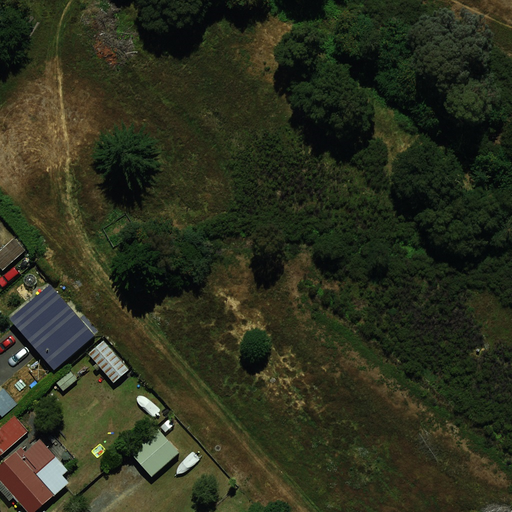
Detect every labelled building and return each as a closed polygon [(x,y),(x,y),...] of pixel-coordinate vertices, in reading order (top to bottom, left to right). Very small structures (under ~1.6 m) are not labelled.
[(4,317),(43,366),(86,331),(46,284),(4,317)] [(104,341),(86,350),(109,380),(129,369),(104,341)] [(14,416),(0,428),(0,454),(1,455),(28,432),(14,416)] [(163,427),(129,454),(150,478),(183,452),(163,427)] [(37,437),(0,468),(0,480),(26,511),(33,511),(72,479),(37,437)]
